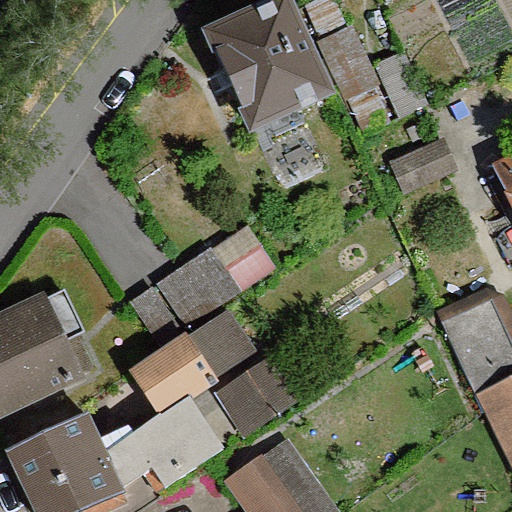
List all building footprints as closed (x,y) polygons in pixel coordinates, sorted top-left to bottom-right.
[(287,0),(281,0),(203,36),(249,134),(332,95),(287,0)] [(388,107),(353,28),(324,41),(359,120),(388,107)] [(437,141),(385,165),(399,195),(451,172),(437,141)] [(511,205),(511,156),(493,166),(511,205)] [(245,228),(161,283),(188,324),(272,269),(245,228)] [(511,318),(496,286),(436,316),(511,468),(511,318)] [(177,333),(148,290),(127,304),(156,347),(177,333)] [(0,314),(0,417),(83,378),(43,294),(0,314)] [(87,417),(7,452),(32,511),(85,511),(122,497),(119,489),(152,467),(169,491),(224,451),(190,403),(255,352),(225,315),(188,342),(185,337),(134,377),(165,417),(105,459),(87,417)] [(276,351),(216,386),(244,434),(304,399),(276,351)] [(283,442),(253,466),(289,511),(335,511),(338,511),(283,442)] [(289,511),(253,466),(227,486),(247,511),(289,511)]
